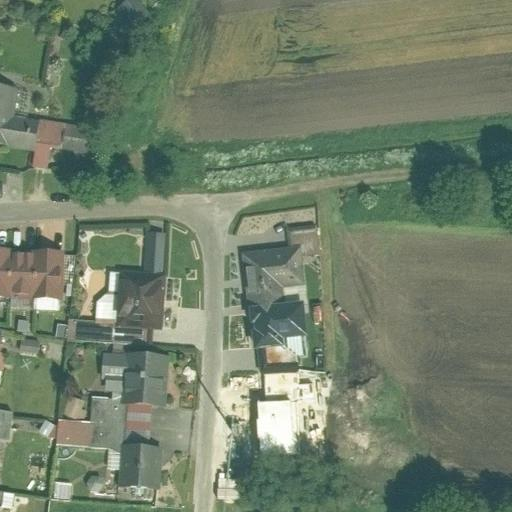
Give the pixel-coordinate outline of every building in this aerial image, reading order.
[(133,0),(124,0),(115,7),(131,29),(146,18),(133,0)] [(22,86),(0,83),(0,146),(36,151),(34,166),(48,168),(52,144),(90,149),(93,127),(18,117),(22,86)] [(148,276),(115,275),(113,329),(163,332),(167,236),(150,235),(148,276)] [(302,248),(246,254),(255,344),(312,338),(302,248)] [(66,253),(0,251),(0,306),(65,308),(66,253)] [(93,318),(105,320),(108,305),(96,303),(93,318)] [(109,322),(64,325),(66,344),(110,341),(109,322)] [(42,344),(21,340),(19,353),(40,356),(42,344)] [(170,359),(104,355),(102,380),(109,381),(109,393),(124,394),(124,405),(168,407),(170,359)] [(87,402),(70,396),(64,414),(81,419),(87,402)] [(299,403),(256,405),(257,464),(301,463),(299,403)] [(0,439),(9,441),(13,417),(0,415),(0,439)] [(163,452),(125,451),(123,490),(161,491),(163,452)]
